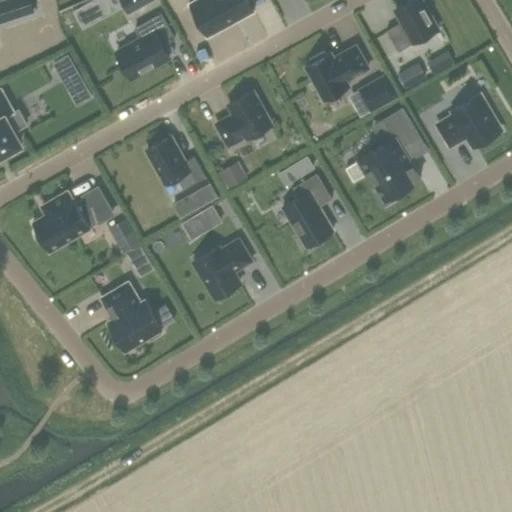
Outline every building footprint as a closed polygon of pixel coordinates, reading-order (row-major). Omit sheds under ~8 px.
[(30,0),(0,0),(0,21),(33,10),(30,0)] [(94,0),(93,1),(102,19),(126,6),(122,0),(94,0)] [(129,12),(150,0),(122,0),(126,6),(129,12)] [(249,0),(194,0),(189,3),(207,36),(254,9),(249,0)] [(427,5),(425,6),(421,0),(409,0),(396,7),(403,21),(398,24),(397,23),(397,24),(388,29),(388,28),(387,29),(398,50),(438,28),(432,17),(433,16),(427,5)] [(142,37),(117,50),(132,76),(170,55),(163,43),(175,36),(161,12),(136,26),(142,37)] [(310,62),(306,65),(325,99),(350,85),(346,79),(368,67),(356,44),(334,56),(331,51),(326,53),(324,50),(308,59),(310,62)] [(448,50),(440,55),(445,65),(453,60),(448,50)] [(61,77),(77,68),(69,53),(53,62),(61,77)] [(406,86),(425,76),(417,62),(399,73),(406,86)] [(386,74),(359,88),(370,108),(371,109),(397,95),(386,74)] [(27,123),(19,109),(19,108),(13,111),(1,88),(0,88),(0,154),(20,143),(13,131),(27,123)] [(246,134),(248,136),(271,124),(252,90),(229,103),(236,115),(229,118),(228,116),(216,122),(228,144),(246,134)] [(477,93),(452,108),(454,112),(436,122),(449,144),(461,137),(460,134),(466,131),(474,144),(499,129),(491,115),(493,114),(485,100),(483,101),(477,93)] [(420,177),(401,145),(417,136),(419,137),(420,137),(403,108),(378,123),(374,125),(385,142),(357,159),(366,173),(368,172),(379,189),(375,191),(377,195),(383,204),(396,197),(394,193),(420,177)] [(170,135),(147,148),(154,159),(151,161),(157,172),(160,170),(166,182),(188,169),(194,181),(206,175),(194,154),(184,159),(170,135)] [(308,155),(293,164),(301,176),(315,167),(308,155)] [(236,183),(251,175),(243,161),(229,169),(236,183)] [(332,197),(317,172),(293,186),(299,196),(283,206),(306,245),(333,229),(319,205),(332,197)] [(211,182),(198,189),(206,203),(218,196),(211,182)] [(47,213),(33,222),(36,227),(35,229),(35,232),(35,235),(36,238),(37,240),(40,242),(42,243),(46,244),(49,249),(90,225),(89,224),(98,219),(99,220),(113,212),(98,186),(84,194),(86,197),(77,202),(74,197),(72,198),(67,190),(42,205),(47,213)] [(213,204),(198,213),(208,230),(223,221),(213,204)] [(141,243),(126,218),(109,228),(124,253),(141,243)] [(218,245),(194,260),(216,296),(221,293),(223,295),(236,287),(235,285),(240,282),(233,270),(252,259),(239,237),(220,249),(218,245)] [(108,321),(124,349),(148,335),(150,338),(161,331),(159,328),(162,327),(146,299),(140,302),(128,281),(102,296),(115,317),(108,321)]
